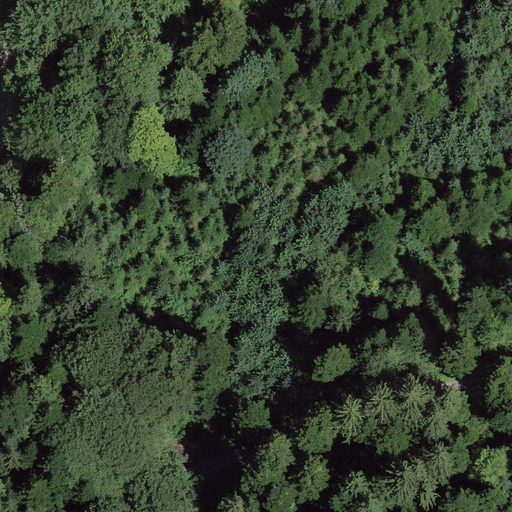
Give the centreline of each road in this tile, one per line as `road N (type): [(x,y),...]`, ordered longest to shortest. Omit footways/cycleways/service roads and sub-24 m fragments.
road 1 (track): [(98,511),(214,460),(415,395),(511,380)]
road 2 (track): [(0,363),(154,428),(311,511)]
